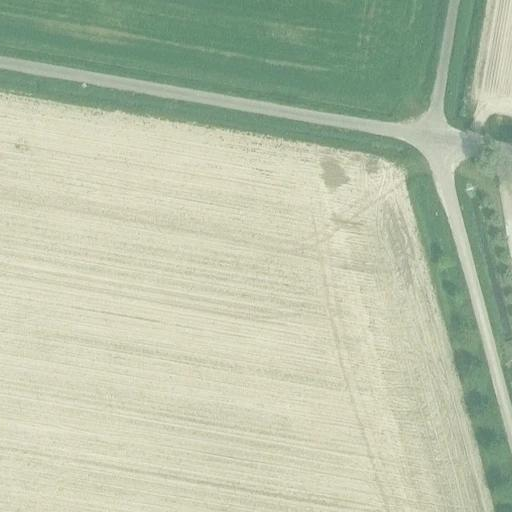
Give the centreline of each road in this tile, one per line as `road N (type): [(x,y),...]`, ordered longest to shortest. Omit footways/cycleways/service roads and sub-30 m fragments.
road 1 (unclassified): [(437,137),(0,62)]
road 2 (unclassified): [(511,446),(437,137)]
road 3 (unclassified): [(437,137),(454,0)]
